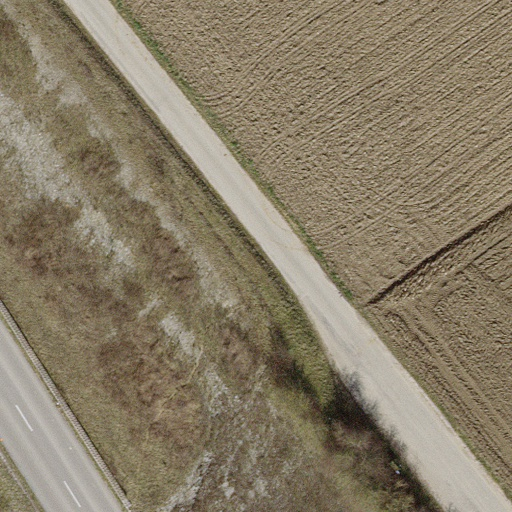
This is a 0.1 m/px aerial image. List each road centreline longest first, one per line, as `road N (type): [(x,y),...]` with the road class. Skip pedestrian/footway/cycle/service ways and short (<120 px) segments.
road 1 (track): [(88,0),(492,511)]
road 2 (tertiary): [(0,376),(84,511)]
